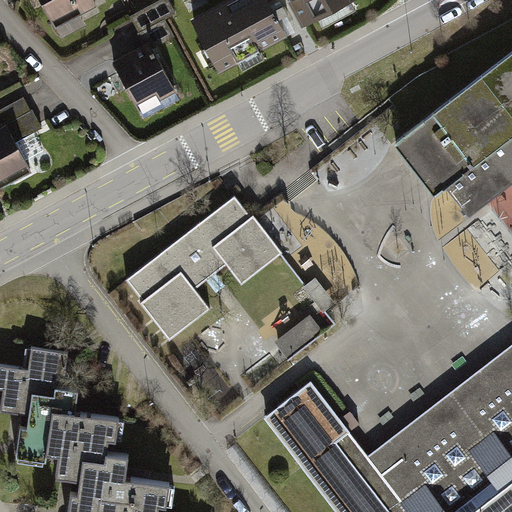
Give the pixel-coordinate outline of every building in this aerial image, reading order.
[(88,0),(33,0),(56,40),(82,26),(77,15),(92,7),(88,0)] [(162,0),(129,18),(138,35),(165,20),(177,14),(169,0),(162,0)] [(286,40),(265,0),(233,0),(190,22),(218,75),(237,66),(241,73),(262,62),(258,54),(286,40)] [(364,0),(285,0),(303,33),(364,0)] [(152,50),(174,38),(165,20),(138,35),(144,46),(148,44),(152,50)] [(144,46),(112,64),(140,114),(176,94),(152,50),(148,44),(144,46)] [(511,50),(389,147),(431,201),(445,191),(465,217),(511,180),(511,50)] [(0,126),(0,181),(23,168),(0,126)] [(231,199),(123,283),(168,340),(206,311),(190,291),(223,265),(239,286),(278,255),(249,218),(248,220),(231,199)] [(256,380),(328,335),(316,316),(336,303),(320,278),(305,287),(312,296),(264,327),(278,349),(248,368),(256,380)] [(511,511),(511,342),(365,457),(308,384),(261,420),(333,511),(511,511)] [(27,372),(0,369),(0,394),(3,395),(1,413),(23,416),(21,439),(16,438),(13,461),(39,464),(44,416),(73,419),(76,393),(61,391),(64,355),(29,351),(27,372)] [(44,416),(39,464),(51,465),(49,480),(66,482),(62,511),(91,511),(93,504),(124,508),(127,486),(130,456),(110,454),(113,423),(73,419),(44,416)] [(131,475),(130,485),(171,489),(172,479),(131,475)] [(93,504),(91,511),(156,511),(159,490),(127,486),(124,508),(93,504)]
